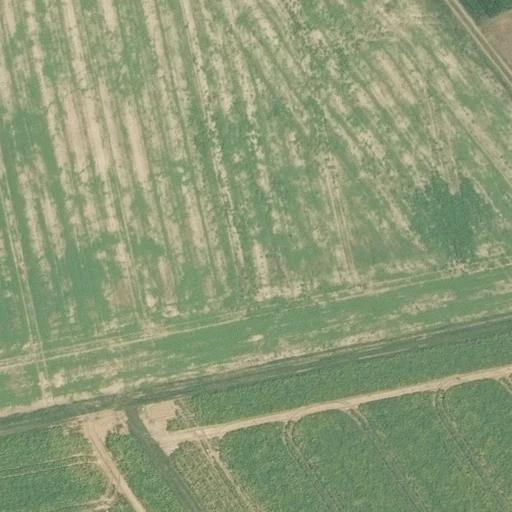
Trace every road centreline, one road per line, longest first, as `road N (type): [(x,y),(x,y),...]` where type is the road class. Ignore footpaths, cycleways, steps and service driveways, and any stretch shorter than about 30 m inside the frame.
road 1 (track): [(127,403),(511,326)]
road 2 (track): [(201,511),(127,403)]
road 3 (track): [(0,427),(127,403)]
